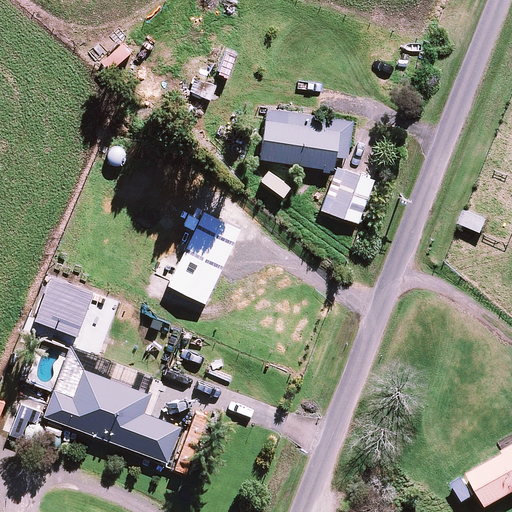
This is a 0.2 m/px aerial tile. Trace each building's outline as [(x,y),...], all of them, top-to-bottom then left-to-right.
[(352,120),(267,107),(259,157),(332,168),(334,154),(346,156),(352,120)] [(373,178),(336,166),(322,209),(358,221),(373,178)] [(70,343),(54,387),(73,394),(83,367),(148,391),(154,375),(70,343)] [(197,351),(177,343),(171,357),(191,365),(197,351)] [(229,365),(206,355),(201,367),(224,377),(229,365)] [(54,387),(44,414),(167,460),(181,424),(144,410),(151,392),(148,391),(83,367),(73,394),(54,387)] [(34,408),(11,401),(2,430),(25,437),(34,408)] [(466,472),(485,505),(511,490),(511,442),(501,449),(502,452),(466,472)]
